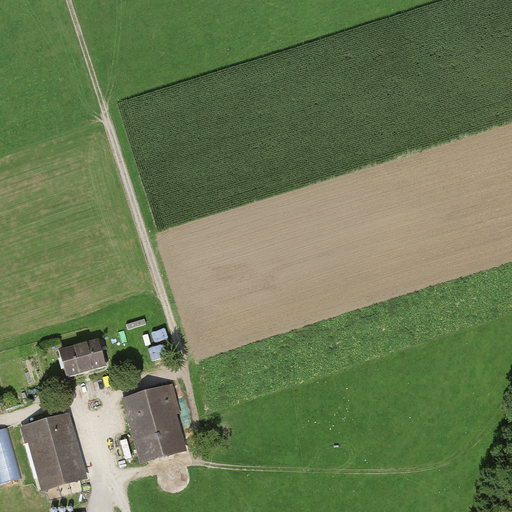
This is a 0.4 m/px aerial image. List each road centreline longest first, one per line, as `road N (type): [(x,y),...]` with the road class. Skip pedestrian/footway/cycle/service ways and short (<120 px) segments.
road 1 (track): [(128,511),(98,392),(185,369),(70,0)]
road 2 (track): [(119,477),(191,461),(355,471),(433,466),(477,442),(511,392)]
